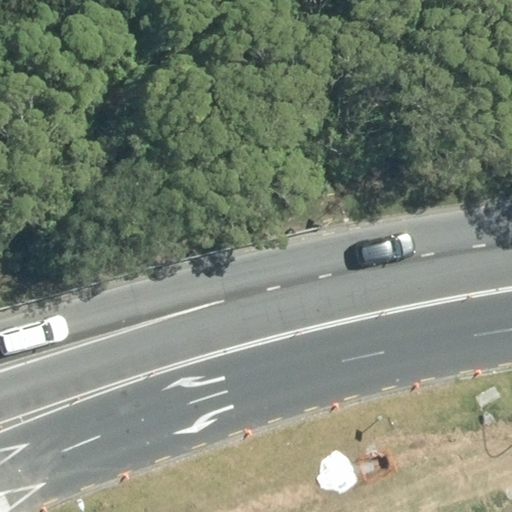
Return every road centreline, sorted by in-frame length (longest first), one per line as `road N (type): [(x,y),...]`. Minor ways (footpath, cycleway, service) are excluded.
road 1 (primary): [(501,292),(0,483)]
road 2 (primary): [(0,394),(200,332),(327,305),(501,292)]
road 3 (primary): [(0,328),(229,265),(501,292)]
